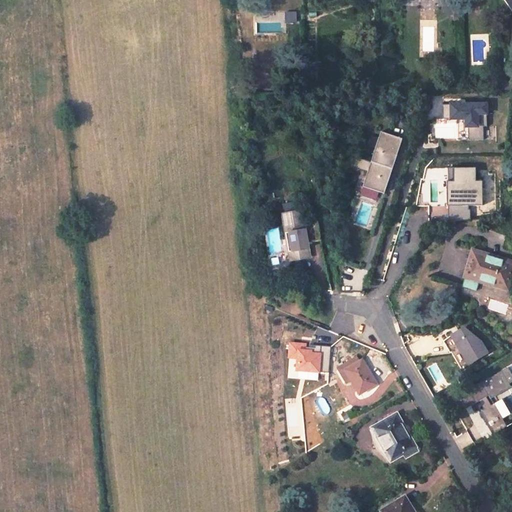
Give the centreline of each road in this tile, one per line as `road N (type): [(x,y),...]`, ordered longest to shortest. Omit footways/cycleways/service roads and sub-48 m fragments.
road 1 (residential): [(369,305),(479,511)]
road 2 (unknown): [(392,348),(445,330),(457,303),(459,255),(503,240)]
